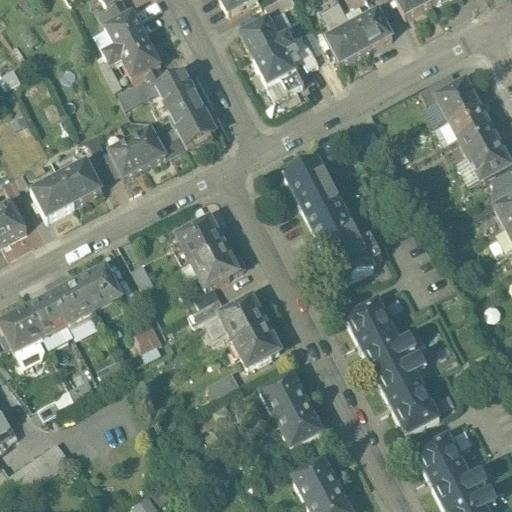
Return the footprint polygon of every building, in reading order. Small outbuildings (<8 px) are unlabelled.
[(97,0),(106,14),(120,6),(130,0),(97,0)] [(218,0),(228,19),(257,3),(255,0),(218,0)] [(425,0),(392,0),(405,24),(431,10),(425,0)] [(425,0),(431,10),(449,0),(425,0)] [(120,6),(108,13),(116,26),(129,20),(120,6)] [(339,9),(321,19),(330,35),(348,24),(339,9)] [(378,16),(365,23),(359,12),(346,19),(348,24),(352,30),(366,58),(392,44),(378,16)] [(116,26),(104,33),(115,53),(118,59),(147,44),(133,18),(129,20),(116,26)] [(268,24),(239,39),(253,66),(291,46),(287,39),(278,44),(268,24)] [(352,30),(325,44),(339,72),(366,58),(352,30)] [(318,70),(302,40),(291,46),(295,53),(307,76),(318,70)] [(147,44),(118,59),(122,66),(133,86),(161,71),(147,44)] [(291,46),(253,66),(267,93),(281,86),(285,95),(287,100),(289,99),(289,98),(302,91),(302,92),(304,91),(294,72),(299,70),(291,55),(295,53),(291,46)] [(115,53),(103,59),(106,65),(118,59),(115,53)] [(118,59),(106,65),(100,69),(104,76),(122,66),(118,59)] [(166,88),(152,95),(153,96),(164,116),(201,98),(196,89),(191,91),(184,78),(166,88)] [(161,79),(147,87),(152,97),(153,96),(152,95),(166,88),(161,79)] [(451,80),(419,96),(426,108),(434,104),(435,104),(436,103),(435,102),(457,91),(451,80)] [(457,91),(435,102),(436,103),(448,127),(478,111),(465,86),(457,91)] [(201,98),(164,116),(173,133),(175,138),(177,137),(179,142),(186,154),(188,154),(187,153),(216,138),(199,107),(205,105),(201,98)] [(478,111),(448,127),(458,145),(488,129),(478,111)] [(488,129),(458,145),(468,163),(497,148),(488,129)] [(173,133),(164,138),(163,137),(159,139),(157,135),(153,138),(160,151),(179,142),(177,137),(175,138),(173,133)] [(151,134),(130,146),(145,175),(165,164),(166,163),(160,151),(153,138),(151,134)] [(372,136),(350,148),(361,167),(382,156),(372,136)] [(103,154),(96,140),(87,145),(94,158),(103,154)] [(179,142),(160,151),(166,163),(165,164),(166,165),(186,154),(179,142)] [(130,146),(108,158),(121,182),(123,187),(145,175),(130,146)] [(497,148),(468,163),(481,187),(492,181),(510,172),(497,148)] [(121,182),(108,158),(96,165),(109,189),(121,182)] [(317,166),(285,182),(313,236),(345,220),(317,166)] [(101,197),(86,168),(59,182),(74,211),(101,197)] [(511,175),(510,172),(492,181),(494,185),(491,187),(496,196),(511,187),(511,175)] [(59,182),(31,197),(47,226),(74,211),(59,182)] [(511,187),(496,196),(491,199),(497,211),(511,202),(511,187)] [(511,202),(497,211),(494,212),(507,238),(511,235),(511,202)] [(12,208),(0,214),(0,250),(0,251),(27,237),(12,208)] [(373,274),(345,220),(313,236),(342,291),(373,274)] [(199,228),(185,236),(186,237),(177,241),(191,268),(226,250),(219,236),(216,237),(209,224),(200,229),(199,228)] [(511,235),(507,238),(498,243),(508,261),(511,258),(511,235)] [(226,250),(191,268),(205,294),(214,289),(215,291),(229,283),(228,282),(237,277),(230,264),(233,262),(226,250)] [(141,270),(131,276),(141,296),(151,290),(141,270)] [(105,273),(78,287),(94,318),(121,303),(105,273)] [(78,287),(61,296),(52,301),(68,332),(94,318),(78,287)] [(160,306),(151,290),(141,296),(150,311),(160,306)] [(212,294),(193,304),(199,315),(218,305),(212,294)] [(52,301),(44,305),(43,305),(26,314),(42,345),(68,332),(52,301)] [(199,315),(198,315),(203,325),(225,314),(220,304),(218,305),(199,315)] [(252,304),(242,309),(241,307),(228,314),(229,316),(219,321),(233,347),(268,329),(260,314),(258,315),(252,304)] [(379,306),(346,323),(376,382),(409,365),(379,306)] [(26,314),(12,322),(0,328),(0,332),(14,359),(14,361),(15,360),(42,345),(26,314)] [(268,329),(233,347),(247,373),(256,368),(257,370),(271,362),(270,361),(280,356),(273,343),(275,341),(268,329)] [(152,330),(132,340),(141,359),(161,348),(152,330)] [(409,365),(376,382),(406,440),(439,424),(409,365)] [(127,383),(119,367),(97,378),(106,394),(127,383)] [(232,377),(207,390),(214,404),(239,391),(232,377)] [(293,381),(261,398),(276,426),(308,409),(293,381)] [(54,405),(38,416),(44,425),(60,415),(54,405)] [(308,409),(276,426),(291,455),(323,438),(308,409)] [(0,425),(0,448),(9,442),(0,425)] [(456,511),(478,501),(447,441),(415,458),(442,511),(456,511)] [(9,481),(8,482),(21,502),(71,467),(57,448),(9,481)] [(126,476),(114,454),(103,460),(105,464),(114,482),(126,476)] [(114,482),(105,464),(91,471),(105,489),(114,482)] [(324,465),(292,482),(307,511),(339,494),(324,465)] [(0,495),(18,504),(21,502),(8,482),(9,481),(3,473),(1,474),(0,473),(0,495)] [(348,511),(339,494),(307,511),(348,511)] [(483,511),(478,501),(456,511),(483,511)] [(153,511),(146,503),(133,511),(153,511)]
